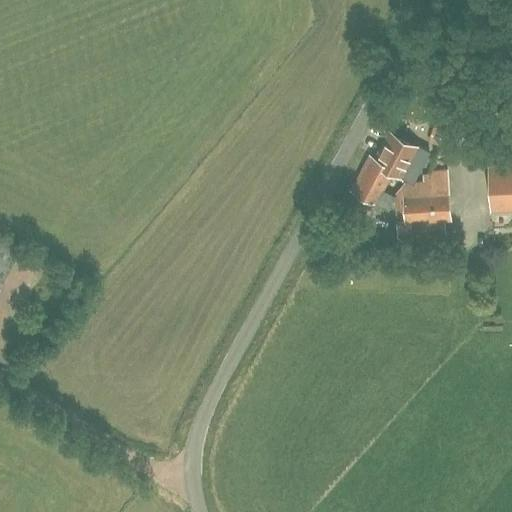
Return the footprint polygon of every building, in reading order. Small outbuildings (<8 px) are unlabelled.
[(377,156),(372,154),(353,189),(376,202),(393,171),(402,176),(419,145),(391,130),(377,156)] [(491,209),(511,208),(511,162),(489,164),(491,209)] [(424,220),(451,218),(449,190),(422,192),(424,220)] [(424,220),(422,192),(403,193),(406,221),(424,220)] [(0,235),(0,280),(19,247),(0,235)]
